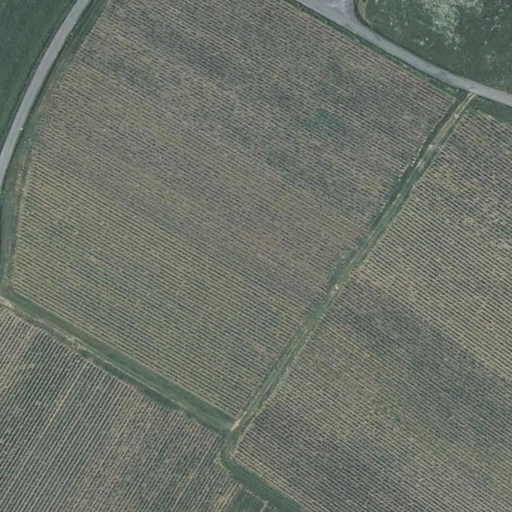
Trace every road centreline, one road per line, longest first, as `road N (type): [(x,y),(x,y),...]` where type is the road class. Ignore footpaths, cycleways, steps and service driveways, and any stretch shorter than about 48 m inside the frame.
road 1 (track): [(470,84),(368,243),(231,431)]
road 2 (track): [(0,299),(231,431),(232,467),(297,511)]
road 3 (unclassified): [(335,14),(439,71),(511,99)]
road 4 (unclassified): [(0,174),(41,72),(84,0)]
